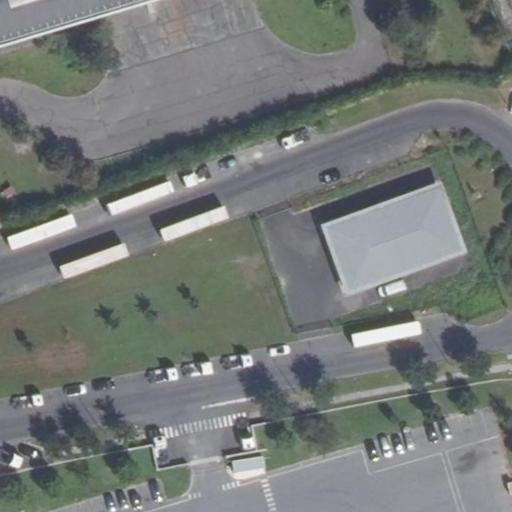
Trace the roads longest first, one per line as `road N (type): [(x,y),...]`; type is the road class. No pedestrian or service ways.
road 1 (unclassified): [(511,144),(466,119),(422,119),(0,266)]
road 2 (unclassified): [(0,434),(511,337)]
